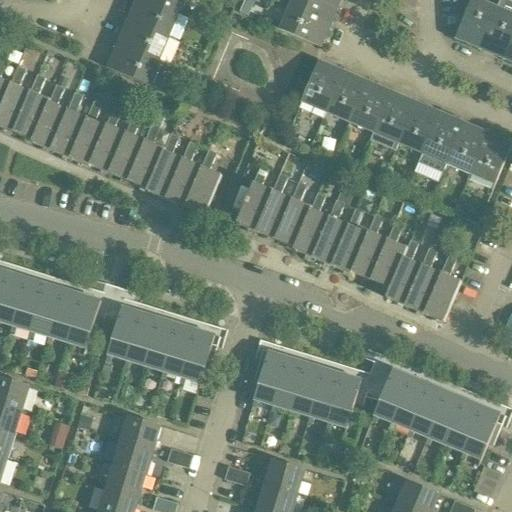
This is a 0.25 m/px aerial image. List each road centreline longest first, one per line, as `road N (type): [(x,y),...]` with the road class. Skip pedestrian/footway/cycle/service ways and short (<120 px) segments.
road 1 (residential): [(262,285),(0,210)]
road 2 (residential): [(194,511),(262,285)]
road 3 (residential): [(466,363),(262,285)]
road 4 (residential): [(365,0),(351,50),(417,85)]
road 5 (residential): [(466,363),(511,252)]
